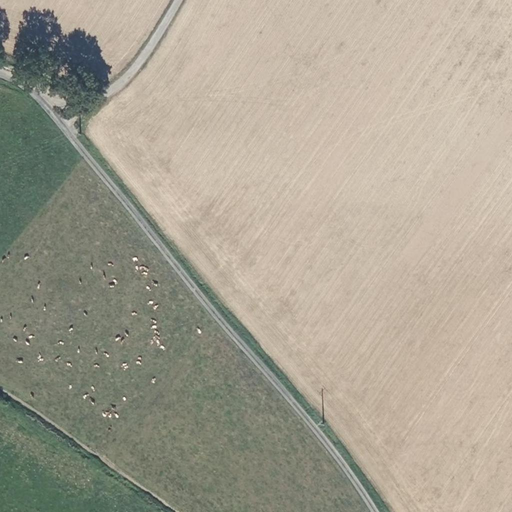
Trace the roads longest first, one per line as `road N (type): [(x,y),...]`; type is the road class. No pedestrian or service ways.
road 1 (unclassified): [(0,73),(32,92),(60,124),(375,511)]
road 2 (track): [(60,124),(138,65),(176,0)]
